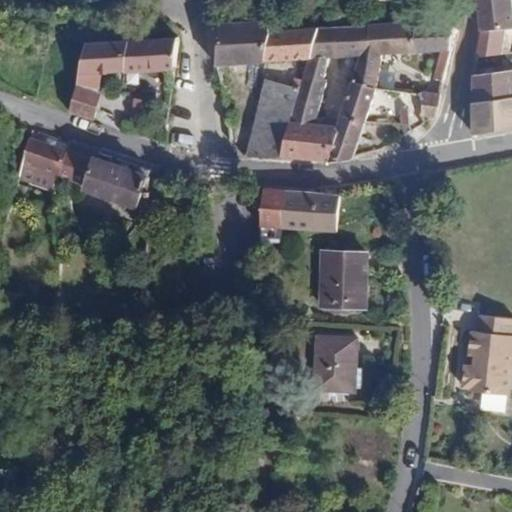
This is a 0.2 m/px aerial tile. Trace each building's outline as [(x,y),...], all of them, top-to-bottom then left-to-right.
[(511,0),(478,0),(481,32),(511,29),(511,0)] [(451,50),(458,19),(417,22),(419,52),(444,50),(451,50)] [(265,22),(220,26),(215,65),(216,67),(309,59),(316,29),(269,33),(265,22)] [(419,52),(417,22),(369,25),(364,51),(352,81),(378,89),(381,67),(382,54),(411,52),(414,94),(422,94),(419,52)] [(346,27),(316,29),(309,59),(281,159),(314,160),(322,126),(314,125),(325,82),(322,80),(328,58),(351,57),(349,64),(350,65),(348,73),(352,75),(350,81),(352,81),(364,51),(369,25),(354,26),(346,27)] [(177,38),(86,44),(68,113),(91,120),(98,93),(96,93),(101,74),(174,70),(177,38)] [(444,80),(451,50),(444,50),(437,80),(444,80)] [(511,70),(474,74),(474,104),(511,98),(511,70)] [(378,89),(352,81),(341,116),(366,123),(378,89)] [(433,116),(439,95),(422,102),(423,116),(433,116)] [(511,98),(474,104),(474,135),(511,128),(511,98)] [(366,123),(341,116),(338,126),(327,161),(352,158),(366,123)] [(338,126),(322,126),(314,160),(327,161),(338,126)] [(149,196),(149,178),(149,170),(139,167),(137,171),(109,161),(111,156),(98,152),(47,134),(44,142),(27,136),(21,159),(85,181),(84,185),(138,205),(140,204),(148,207),(149,196)] [(264,226),(286,228),(290,192),(268,189),(264,226)] [(335,233),(339,196),(290,192),(286,228),(335,233)] [(365,311),(369,256),(326,252),(322,308),(365,311)] [(511,403),(511,324),(486,324),(485,340),(479,340),(477,366),(484,367),(484,377),(477,376),(476,399),(483,399),(482,403),(511,403)] [(352,393),(355,340),(315,337),(311,391),(352,393)]
